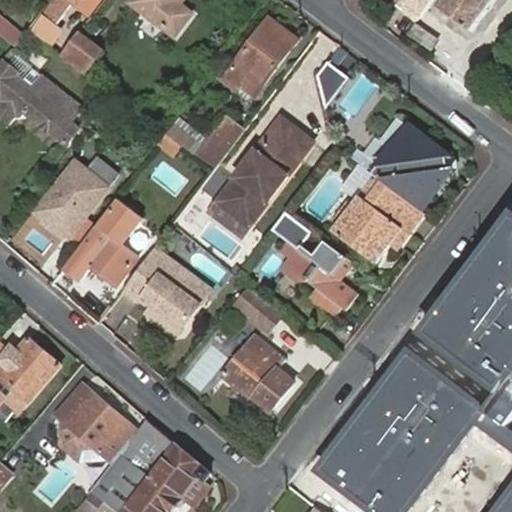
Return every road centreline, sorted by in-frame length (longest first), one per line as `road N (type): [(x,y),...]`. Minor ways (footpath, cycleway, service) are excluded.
road 1 (residential): [(511,162),(263,489)]
road 2 (residential): [(263,489),(0,264)]
road 3 (residential): [(511,150),(323,5)]
